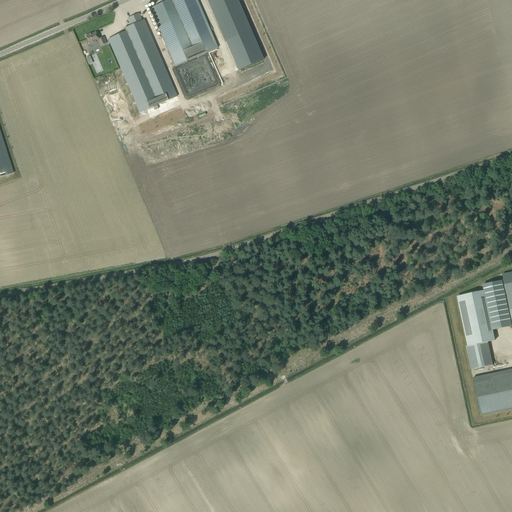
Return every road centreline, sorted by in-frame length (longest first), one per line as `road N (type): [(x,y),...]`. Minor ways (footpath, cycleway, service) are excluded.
road 1 (track): [(465,171),(225,253),(0,297)]
road 2 (unclassified): [(0,52),(123,0)]
